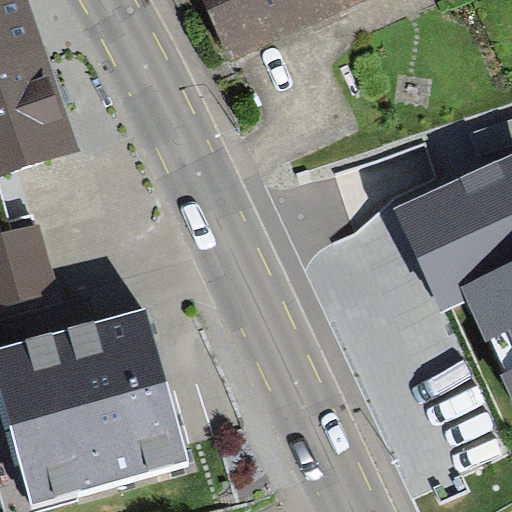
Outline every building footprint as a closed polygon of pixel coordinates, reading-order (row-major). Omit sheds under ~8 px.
[(0,0),(0,187),(81,160),(26,0),(0,0)] [(200,0),(232,68),(384,0),(200,0)] [(511,169),(391,225),(441,334),(468,322),(487,364),(511,353),(511,395),(505,399),(511,413),(511,169)] [(40,230),(0,240),(0,313),(59,298),(40,230)] [(0,357),(0,409),(28,511),(65,511),(189,478),(145,318),(0,357)]
